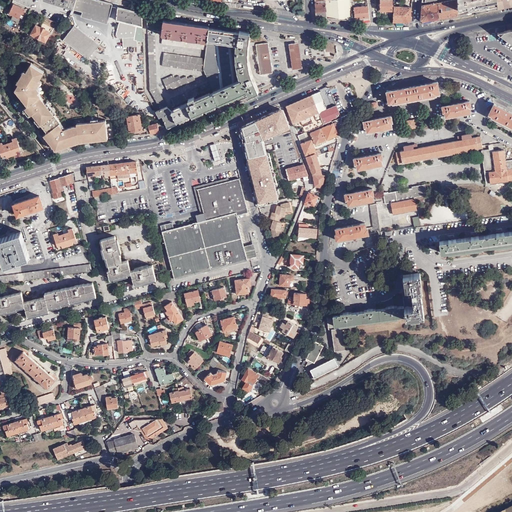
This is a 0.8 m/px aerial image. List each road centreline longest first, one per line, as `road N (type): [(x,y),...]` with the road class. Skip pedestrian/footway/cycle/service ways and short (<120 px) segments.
road 1 (motorway): [(282,409),(400,356),(418,364),(430,389),(421,415),(373,441),(229,483)]
road 2 (tertiary): [(277,395),(317,318),(328,200),(347,138),(376,86)]
road 3 (motorway): [(215,511),(390,475),(511,413)]
road 4 (motorway): [(511,382),(424,435),(374,454),(229,483)]
road 5 (primary): [(0,182),(77,156),(170,141),(230,118)]
road 6 (track): [(212,426),(242,452),(271,451),(344,430),(391,402)]
road 7 (residential): [(257,300),(271,268),(230,118)]
road 8 (motorway): [(229,483),(87,505)]
road 9 (motorway): [(0,481),(104,458),(119,461),(128,477)]
road 10 (primary): [(306,26),(171,6)]
road 11 (tertiary): [(128,477),(147,453),(231,420)]
